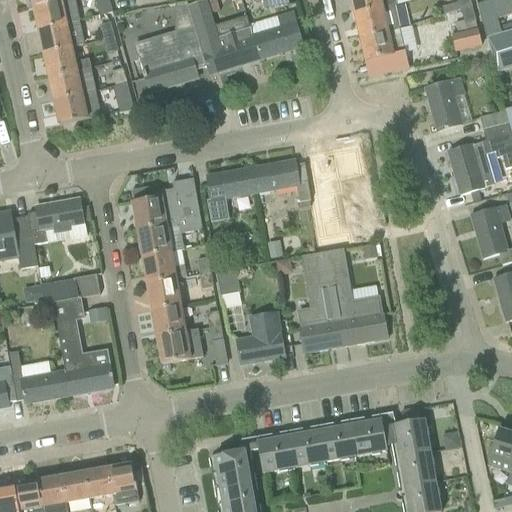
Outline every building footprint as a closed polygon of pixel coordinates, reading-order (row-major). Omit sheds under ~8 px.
[(75,0),(24,0),(25,0),(28,1),(30,1),(32,10),(62,4),(74,0),(75,0)] [(62,4),(32,10),(37,33),(67,26),(77,23),(79,23),(74,0),(62,4)] [(261,0),(263,10),(288,5),(287,0),(261,0)] [(379,0),(349,0),(353,16),(381,9),(379,0)] [(454,0),(456,5),(440,10),(442,17),(459,12),(470,9),(467,0),(454,0)] [(511,0),(498,0),(477,7),(488,40),(502,35),(498,21),(511,16),(511,0)] [(204,3),(188,8),(199,44),(198,44),(206,70),(206,72),(207,72),(215,70),(216,75),(259,62),(252,37),(250,29),(215,40),(212,27),(208,17),(204,3)] [(198,44),(199,44),(186,4),(174,6),(174,7),(176,7),(175,35),(134,47),(142,74),(141,75),(143,81),(144,81),(149,95),(197,80),(195,73),(206,70),(198,44)] [(381,9),(353,16),(358,39),(387,33),(387,35),(400,32),(394,6),(381,9)] [(462,24),(454,26),(455,31),(456,37),(477,32),(470,9),(459,12),(462,24)] [(259,62),(302,49),(292,15),(276,20),(279,29),(252,37),(259,62)] [(102,42),(113,39),(109,25),(98,28),(102,42)] [(42,57),(72,50),(67,26),(37,33),(42,57)] [(488,40),(486,40),(496,74),(511,68),(511,31),(502,35),(488,40)] [(408,71),(404,51),(400,32),(387,35),(387,33),(358,39),(364,64),(372,62),(376,78),(408,71)] [(455,53),(481,47),(477,32),(456,37),(451,38),(455,53)] [(106,57),(117,55),(113,39),(102,42),(106,57)] [(88,61),(75,64),(72,50),(42,57),(47,80),(77,74),(90,71),(88,61)] [(115,88),(126,85),(122,70),(111,73),(115,88)] [(77,74),(47,80),(53,103),(54,103),(82,97),(94,94),(95,94),(90,71),(77,74)] [(453,104),(464,101),(459,81),(425,91),(437,134),(460,127),(453,104)] [(133,111),(128,92),(126,85),(115,88),(118,101),(115,102),(119,115),(133,111)] [(82,97),(54,103),(59,126),(58,127),(58,128),(101,118),(100,117),(99,117),(94,94),(82,97)] [(482,133),(507,126),(504,113),(478,120),(482,133)] [(504,172),(511,170),(511,143),(507,126),(482,133),(485,144),(481,145),(482,147),(471,149),(471,147),(447,154),(459,198),(493,188),(485,158),(494,155),(496,162),(501,160),(504,172)] [(319,184),(359,177),(354,153),(311,160),(311,165),(303,167),(309,203),(321,201),(319,184)] [(303,167),(295,168),(294,163),(250,171),(255,197),(297,191),(299,204),(309,203),(303,167)] [(250,171),(206,179),(207,185),(209,199),(210,202),(207,203),(211,224),(229,221),(225,202),(255,197),(250,171)] [(137,233),(200,222),(193,181),(192,182),(192,184),(173,188),(174,193),(157,196),(158,200),(132,205),(137,233)] [(85,238),(83,226),(78,202),(35,210),(36,214),(27,216),(28,219),(31,233),(33,248),(34,248),(85,238)] [(499,226),(509,224),(505,208),(470,218),(482,261),(498,257),(501,268),(511,264),(511,252),(506,254),(499,226)] [(28,219),(12,222),(10,214),(0,215),(0,264),(18,262),(20,272),(37,269),(34,253),(35,253),(34,248),(33,248),(31,233),(28,219)] [(178,253),(177,247),(176,244),(182,236),(202,232),(200,222),(137,233),(141,259),(170,254),(178,253)] [(368,230),(323,238),(326,254),(371,246),(368,230)] [(222,241),(210,243),(214,263),(225,261),(222,241)] [(378,300),(352,305),(343,252),(321,255),(334,327),(341,326),(345,349),(386,341),(382,318),(381,318),(378,300)] [(171,254),(141,259),(146,286),(175,281),(187,279),(185,269),(174,271),(171,254)] [(341,326),(334,327),(321,255),(300,259),(310,312),(298,314),(301,332),(299,332),(304,356),(345,349),(341,326)] [(198,277),(210,275),(207,261),(196,263),(198,277)] [(289,262),(276,264),(278,277),(284,276),(290,268),(289,262)] [(219,299),(238,296),(235,272),(227,273),(220,274),(220,275),(216,276),(219,299)] [(201,292),(212,290),(210,275),(198,277),(201,292)] [(505,324),(506,324),(511,322),(511,275),(493,281),(505,324)] [(52,306),(79,301),(99,297),(96,277),(73,281),(73,283),(38,290),(41,308),(52,306)] [(151,313),(180,308),(175,281),(146,286),(151,313)] [(79,301),(52,306),(64,375),(65,374),(69,398),(113,391),(111,380),(112,380),(111,377),(110,377),(108,367),(95,369),(92,356),(81,358),(75,322),(83,321),(79,301)] [(197,332),(185,334),(180,308),(151,313),(156,340),(197,332)] [(103,311),(93,313),(95,324),(106,322),(103,311)] [(208,331),(220,328),(217,314),(205,316),(208,331)] [(284,360),(281,340),(276,315),(247,320),(251,340),(236,342),(240,368),(284,360)] [(211,346),(223,344),(220,328),(208,331),(211,346)] [(161,367),(202,360),(197,332),(156,340),(161,367)] [(20,378),(21,378),(17,354),(8,356),(12,379),(11,380),(16,405),(24,403),(25,406),(69,398),(64,375),(20,382),(20,378)] [(0,412),(8,411),(7,406),(16,405),(11,380),(9,370),(0,371),(0,373),(2,384),(0,384),(0,412)] [(420,423),(418,413),(418,411),(400,414),(402,426),(395,427),(393,421),(392,421),(407,511),(439,511),(426,437),(434,436),(432,424),(424,425),(423,422),(420,423)] [(262,476),(387,453),(381,423),(256,445),(262,476)] [(509,475),(511,463),(511,436),(498,432),(487,468),(509,475)] [(457,437),(444,440),(446,451),(460,449),(457,437)] [(254,511),(247,469),(243,448),(226,451),(227,457),(213,460),(222,511),(254,511)] [(98,473),(98,470),(95,467),(84,469),(89,503),(112,499),(114,508),(108,471),(98,473)] [(114,508),(138,504),(132,467),(108,471),(114,508)] [(66,507),(89,503),(84,469),(72,471),(70,474),(71,478),(62,479),(66,507)] [(62,479),(38,483),(43,511),(42,511),(67,511),(66,507),(62,479)] [(38,483),(14,488),(18,511),(42,511),(43,511),(38,483)] [(0,511),(18,511),(14,488),(0,490),(0,511)] [(511,498),(503,501),(505,509),(511,506),(511,498)] [(503,501),(491,504),(493,511),(505,509),(503,501)]
